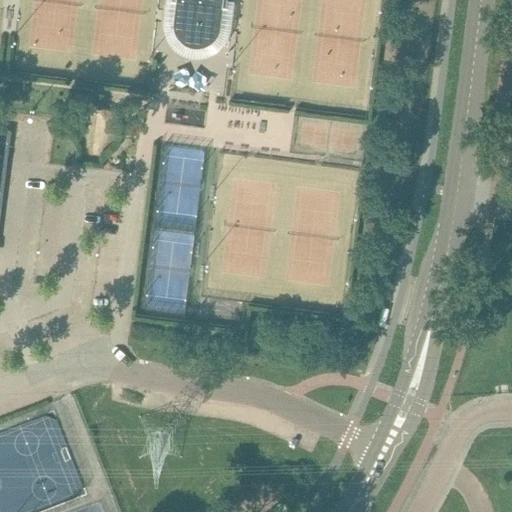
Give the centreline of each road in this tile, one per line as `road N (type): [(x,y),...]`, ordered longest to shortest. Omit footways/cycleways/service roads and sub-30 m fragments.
road 1 (unclassified): [(383,455),(264,397),(134,377),(103,351)]
road 2 (tertiary): [(383,455),(409,405),(457,199)]
road 3 (tertiary): [(457,199),(481,0)]
road 4 (residential): [(418,511),(467,421),(511,411)]
